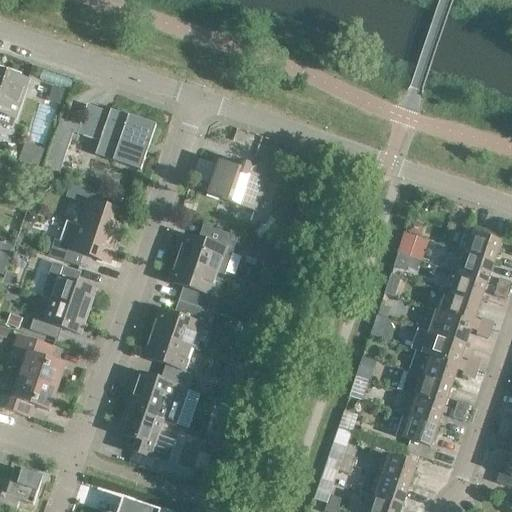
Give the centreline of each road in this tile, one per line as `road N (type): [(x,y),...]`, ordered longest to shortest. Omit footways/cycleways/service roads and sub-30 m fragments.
road 1 (residential): [(203,107),(79,458)]
road 2 (residential): [(511,206),(203,107)]
road 3 (residential): [(203,107),(0,38)]
road 4 (residential): [(437,511),(460,486),(511,336)]
